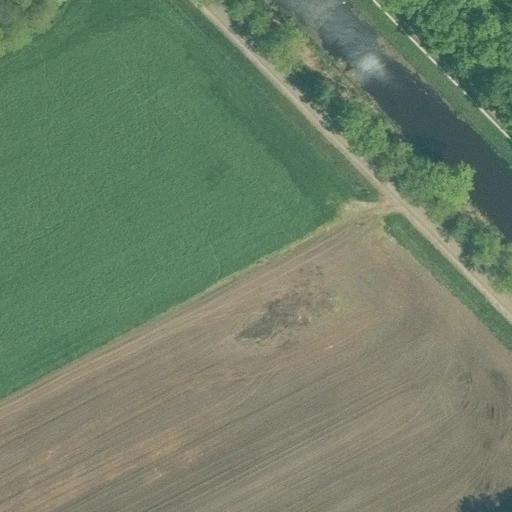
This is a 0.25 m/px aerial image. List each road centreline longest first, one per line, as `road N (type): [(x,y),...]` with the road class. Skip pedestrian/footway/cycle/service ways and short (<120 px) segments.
road 1 (unclassified): [(511,303),(211,0)]
road 2 (secondary): [(511,124),(389,0)]
